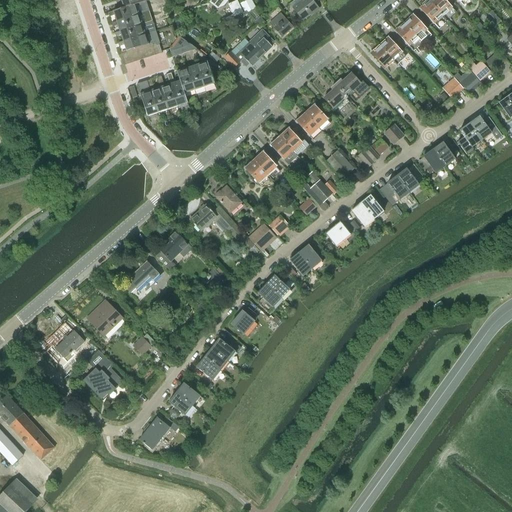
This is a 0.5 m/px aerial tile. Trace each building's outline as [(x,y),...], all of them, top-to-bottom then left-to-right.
[(120,0),(123,8),(113,12),(136,4),(148,0),(120,0)] [(227,0),(218,0),(213,6),(216,9),(223,6),(227,0)] [(253,0),(246,0),(241,3),(247,12),(257,6),(253,0)] [(302,0),(292,9),(301,19),(316,7),(312,2),(314,0),(302,0)] [(442,17),(428,0),(418,9),(433,25),(442,17)] [(428,0),(442,17),(452,8),(444,0),(428,0)] [(232,3),(228,5),(233,17),(243,13),(237,1),(232,3)] [(113,12),(116,22),(139,14),(148,11),(147,7),(138,10),(136,4),(113,12)] [(235,27),(248,13),(247,13),(246,11),(245,12),(228,21),(235,27)] [(116,22),(119,32),(142,24),(151,21),(150,17),(141,20),(139,14),(116,22)] [(281,37),(292,28),(280,14),(269,23),(281,37)] [(410,17),(403,23),(422,43),(431,34),(414,15),(411,18),(410,17)] [(259,27),(264,23),(259,18),(254,22),(259,27)] [(412,52),(422,43),(403,23),(396,29),(397,30),(395,33),(412,52)] [(119,32),(123,42),(145,34),(155,31),(153,27),(144,30),(142,24),(119,32)] [(262,30),(248,43),(260,55),(262,57),(272,48),(270,46),(273,43),(262,30)] [(151,44),(158,41),(156,37),(147,40),(145,34),(123,42),(126,52),(127,52),(133,50),(140,47),(145,46),(151,44)] [(379,45),(393,61),(403,53),(389,38),(386,41),(385,40),(379,45)] [(162,53),(158,41),(151,44),(155,55),(162,53)] [(262,57),(260,55),(248,43),(238,53),(239,54),(236,57),(241,62),(240,62),(244,66),(247,63),(252,67),(262,57)] [(151,44),(145,46),(149,57),(155,55),(151,44)] [(393,61),(379,45),(373,50),(374,51),(371,54),(385,69),(393,61)] [(149,57),(145,46),(140,47),(144,59),(149,57)] [(181,49),(182,54),(192,51),(190,46),(181,49)] [(144,59),(140,47),(133,50),(137,61),(144,59)] [(182,54),(181,49),(170,53),(172,57),(182,54)] [(127,52),(131,63),(137,61),(133,50),(127,52)] [(131,63),(127,52),(126,52),(121,53),(125,65),(131,63)] [(234,68),(240,62),(241,62),(236,57),(231,52),(224,58),(234,68)] [(492,72),(503,62),(495,53),(484,62),(492,72)] [(197,65),(204,88),(215,85),(210,70),(212,70),(216,65),(210,60),(207,61),(197,65)] [(471,61),(466,65),(479,81),(480,80),(489,72),(490,72),(481,61),(478,63),(475,66),(471,61)] [(197,65),(187,68),(194,91),(204,88),(197,65)] [(180,81),(187,104),(184,95),(194,91),(187,68),(177,71),(180,81)] [(457,73),(454,77),(468,92),(479,82),(468,70),(460,77),(457,73)] [(170,84),(177,107),(187,104),(180,81),(174,83),(171,73),(167,75),(170,84)] [(341,79),(335,85),(346,96),(351,92),(351,93),(353,91),(359,98),(369,89),(361,79),(359,81),(351,73),(343,81),(341,79)] [(160,87),(168,111),(177,107),(170,84),(165,86),(162,76),(157,78),(160,87)] [(150,90),(158,114),(168,111),(160,87),(155,89),(152,80),(147,81),(150,90)] [(147,117),(158,114),(150,90),(145,92),(142,83),(137,84),(147,117)] [(445,86),(442,89),(451,99),(463,89),(459,84),(450,92),(445,86)] [(333,90),(324,98),(333,109),(343,100),(342,99),(346,96),(335,85),(331,88),(333,90)] [(448,100),(443,93),(438,97),(443,103),(448,100)] [(509,119),(511,117),(511,93),(498,103),(509,119)] [(305,112),(319,127),(327,119),(315,105),(312,108),(311,107),(305,112)] [(319,127),(305,112),(299,118),(300,119),(297,122),(309,135),(319,127)] [(479,116),(469,124),(481,140),(491,133),(496,140),(502,136),(488,117),(483,121),(479,116)] [(463,137),(457,142),(466,154),(473,149),(471,147),(481,140),(469,124),(459,131),(463,137)] [(393,145),(395,144),(403,136),(394,125),(383,134),(393,145)] [(285,131),(280,136),(293,151),(295,149),(299,154),(305,148),(301,143),(302,143),(290,129),(286,132),(285,131)] [(293,151),(280,136),(273,141),(274,142),(271,145),(289,164),(296,158),(291,152),(293,151)] [(384,141),(375,149),(380,155),(389,147),(384,141)] [(432,150),(444,167),(455,159),(443,142),(432,150)] [(364,151),(373,162),(378,158),(369,147),(364,151)] [(444,167),(432,150),(422,157),(434,174),(444,167)] [(343,179),(350,172),(353,169),(337,151),(326,161),(343,179)] [(373,162),(364,151),(358,156),(368,167),(373,162)] [(254,159),(267,174),(276,166),(264,152),(261,155),(260,154),(254,159)] [(267,174),(254,159),(248,165),(249,166),(245,169),(258,183),(267,174)] [(397,175),(410,192),(419,185),(406,169),(397,175)] [(317,204),(319,206),(331,195),(320,182),(311,189),(304,182),(306,181),(300,174),(295,179),(301,185),(317,204)] [(389,186),(380,192),(391,207),(410,193),(410,192),(397,175),(389,181),(387,182),(387,183),(389,186)] [(333,196),(338,191),(330,182),(325,186),(333,196)] [(241,203),(244,200),(239,194),(237,195),(233,191),(232,192),(226,187),(220,192),(219,191),(215,195),(215,196),(215,197),(230,214),(241,203)] [(359,204),(372,220),(383,211),(370,196),(359,204)] [(306,216),(314,210),(316,207),(315,207),(308,199),(299,208),(306,216)] [(372,220),(359,204),(351,211),(363,227),(372,220)] [(205,205),(189,220),(200,232),(217,217),(248,250),(254,244),(250,241),(218,206),(212,212),(205,205)] [(267,225),(279,238),(291,228),(279,215),(267,225)] [(335,247),(350,236),(340,222),(325,234),(335,247)] [(266,227),(250,241),(254,244),(260,252),(276,238),(266,227)] [(173,241),(156,257),(169,271),(175,266),(171,262),(179,253),(183,257),(192,249),(188,245),(179,235),(179,236),(176,233),(170,238),(173,241)] [(299,253),(311,269),(321,261),(309,245),(299,253)] [(311,269),(299,253),(289,260),(302,277),(311,269)] [(159,275),(156,272),(147,262),(122,285),(130,294),(136,289),(137,290),(150,277),(153,281),(159,275)] [(291,268),(286,272),(287,273),(292,279),(296,275),(295,273),(295,272),(294,272),(293,271),(293,270),(292,269),(291,268)] [(208,292),(222,278),(213,269),(207,274),(211,279),(203,287),(208,292)] [(286,273),(279,280),(285,285),(290,280),(291,279),(286,273)] [(265,285),(280,299),(289,290),(289,289),(285,285),(279,280),(274,275),(265,285)] [(280,299),(265,285),(257,294),(262,299),(258,304),(267,313),(280,299)] [(104,336),(122,318),(105,301),(86,319),(104,336)] [(254,321),(258,316),(248,308),(244,313),(242,311),(230,325),(243,336),(255,322),(254,321)] [(75,351),(84,343),(74,331),(55,349),(64,359),(74,350),(75,351)] [(141,355),(150,347),(142,338),(133,347),(141,355)] [(219,339),(211,349),(228,362),(235,352),(237,353),(241,348),(228,338),(224,343),(219,339)] [(211,349),(204,358),(220,371),(228,362),(211,349)] [(98,351),(87,362),(101,376),(91,387),(102,399),(109,392),(106,389),(109,385),(114,390),(123,382),(111,369),(113,366),(98,351)] [(204,358),(196,367),(213,380),(220,371),(204,358)] [(176,393),(193,406),(200,397),(184,384),(176,393)] [(193,406),(176,393),(169,403),(185,416),(193,406)] [(7,396),(3,399),(0,401),(0,415),(41,461),(55,448),(7,396)] [(157,417),(150,425),(148,424),(143,431),(145,433),(139,440),(151,450),(161,437),(162,438),(170,428),(175,432),(179,427),(166,417),(162,422),(157,418),(157,417)] [(0,456),(2,455),(12,466),(23,456),(0,430),(0,456)] [(0,511),(24,511),(37,499),(16,479),(0,495),(0,511)]
